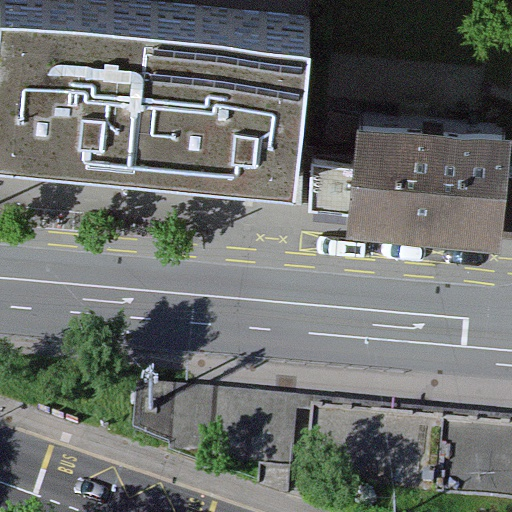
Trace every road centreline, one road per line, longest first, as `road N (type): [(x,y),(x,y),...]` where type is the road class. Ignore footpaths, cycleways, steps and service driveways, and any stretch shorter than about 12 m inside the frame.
road 1 (primary): [(511,336),(0,287)]
road 2 (secondary): [(116,511),(0,470)]
